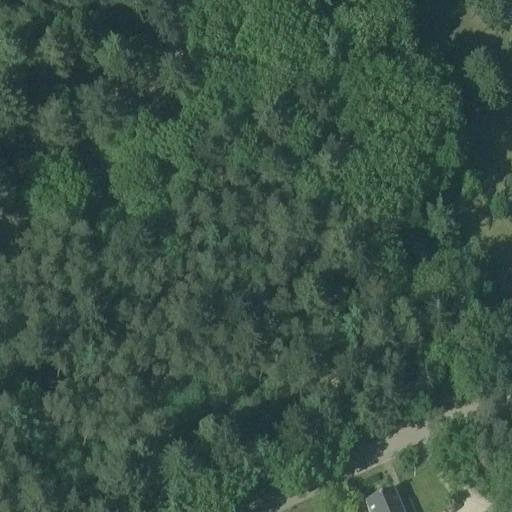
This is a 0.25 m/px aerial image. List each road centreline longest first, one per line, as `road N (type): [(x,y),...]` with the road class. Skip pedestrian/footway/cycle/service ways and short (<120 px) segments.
road 1 (track): [(511,349),(384,217),(273,0)]
road 2 (unclassified): [(511,401),(259,511)]
